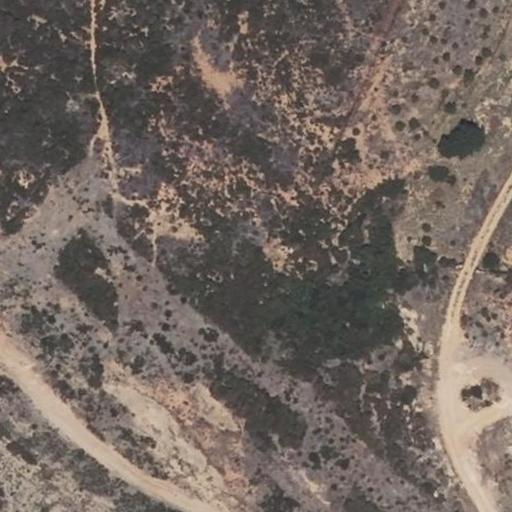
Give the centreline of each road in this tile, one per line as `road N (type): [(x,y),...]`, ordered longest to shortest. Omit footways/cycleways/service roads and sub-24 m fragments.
road 1 (track): [(0,322),(29,366),(92,430),(203,511)]
road 2 (unclassified): [(488,511),(447,417),(450,329),(467,269)]
